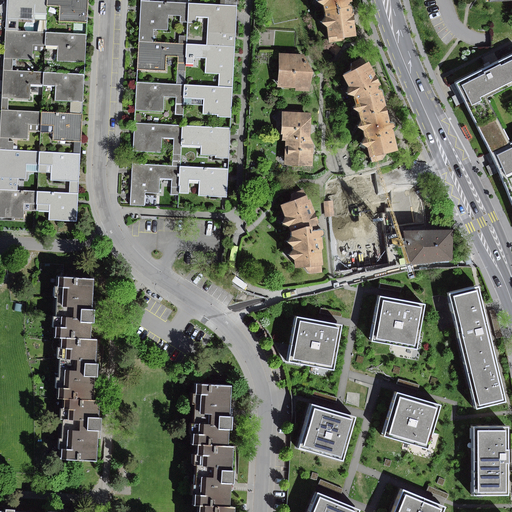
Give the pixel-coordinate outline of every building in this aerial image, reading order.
[(47,5),(47,0),(6,0),(7,1),(6,18),(35,19),(35,13),(47,13),(47,5)] [(88,0),(47,0),(47,5),(60,6),(59,21),(87,23),(88,3),(88,0)] [(353,0),(319,0),(319,2),(324,6),(325,12),(327,17),(323,23),(328,28),(330,43),(343,42),(346,38),(357,38),(356,21),(354,6),(351,5),(350,3),(353,2),(353,0)] [(188,23),(189,3),(150,2),(141,1),(139,42),(154,43),(154,29),(167,30),(168,15),(180,16),(180,22),(188,23)] [(220,5),(189,3),(188,23),(196,23),(197,16),(209,17),(207,45),(235,46),(236,15),(237,6),(220,5)] [(35,19),(6,18),(5,31),(34,32),(35,19)] [(5,39),(4,58),(13,59),(32,60),(32,51),(32,45),(45,45),(46,33),(34,32),(5,31),(5,39)] [(86,35),(46,33),(45,45),(58,46),(57,61),(85,62),(86,44),(86,35)] [(186,64),(187,44),(179,44),(154,43),(139,42),(139,50),(138,69),(165,70),(166,56),(178,57),(178,64),(186,64)] [(234,55),(235,46),(207,45),(187,44),(186,64),(193,65),(194,57),(206,58),(205,73),(219,74),(219,87),(233,88),(234,55)] [(334,44),(329,51),(336,56),(341,49),(334,44)] [(296,90),(309,91),(314,76),(315,72),(304,55),(279,54),(278,87),(296,88),(296,90)] [(511,55),(455,83),(490,152),(509,142),(487,98),(511,85),(511,55)] [(12,70),(13,59),(4,58),(3,70),(12,70)] [(354,96),(357,100),(383,92),(381,90),(379,90),(379,87),(382,85),(370,63),(366,64),(363,58),(352,64),(352,72),(344,76),(350,87),(348,95),(354,96)] [(186,64),(178,64),(177,85),(185,85),(186,64)] [(3,78),(2,98),(9,98),(30,99),(30,84),(43,85),(44,72),(12,70),(3,70),(3,78)] [(85,74),(44,72),(43,85),(56,85),(55,101),(71,102),(83,102),(84,83),(85,74)] [(184,98),(185,85),(177,85),(137,83),(136,110),(163,111),(164,97),(176,97),(176,104),(184,105),(184,98)] [(219,87),(185,85),(184,98),(204,99),(204,106),(203,114),(217,115),(217,117),(231,118),(233,96),(233,88),(219,87)] [(384,95),(383,92),(357,100),(358,102),(354,109),(360,113),(362,121),(358,128),(365,131),(366,138),(363,145),(369,149),(370,157),(372,157),(373,162),(384,160),(387,154),(398,151),(394,130),(397,127),(396,124),(391,121),(384,95)] [(83,102),(71,102),(70,114),(83,114),(83,102)] [(184,105),(176,104),(175,115),(183,115),(184,105)] [(1,118),(0,134),(0,136),(9,137),(28,138),(28,131),(28,124),(41,125),(42,112),(2,110),(1,118)] [(70,114),(42,112),(41,125),(54,125),(54,133),(53,140),(74,141),(81,142),(82,123),(83,114),(70,114)] [(285,138),(311,138),(311,127),(311,113),(282,113),(282,134),(283,134),(283,138),(285,138)] [(182,146),(183,126),(135,123),(134,131),(133,151),(161,152),(162,138),(174,138),(173,153),(181,154),(182,146)] [(54,125),(41,125),(40,132),(40,133),(54,133),(54,125)] [(230,128),(183,126),(182,146),(201,147),(200,155),(216,156),(216,158),(229,158),(230,137),(230,128)] [(9,137),(0,136),(0,149),(13,151),(14,141),(9,141),(9,137)] [(284,166),(313,167),(314,153),(314,144),(311,138),(285,138),(284,166)] [(490,152),(511,203),(511,141),(509,142),(490,152)] [(13,151),(0,149),(0,177),(18,178),(26,179),(26,171),(27,164),(39,164),(39,152),(13,151)] [(74,153),(39,152),(39,164),(52,165),(52,173),(51,180),(70,181),(79,181),(81,154),(74,153)] [(181,154),(173,153),(172,167),(180,167),(181,154)] [(38,172),(39,164),(27,164),(26,171),(38,172)] [(52,165),(39,164),(38,172),(52,173),(52,165)] [(179,188),(180,167),(172,167),(133,164),(133,172),(131,205),(145,206),(146,193),(159,194),(160,180),(171,180),(171,187),(179,188)] [(228,170),(180,167),(179,188),(179,193),(188,194),(189,180),(199,181),(198,196),(226,197),(227,177),(228,170)] [(18,178),(0,177),(0,189),(18,190),(18,178)] [(78,193),(79,181),(70,181),(69,193),(78,193)] [(179,188),(171,187),(170,195),(179,195),(179,193),(179,188)] [(18,190),(0,189),(0,217),(24,218),(24,210),(24,204),(37,204),(37,192),(37,191),(18,190)] [(310,274),(323,272),(322,266),(324,266),(323,251),(324,249),(323,238),(325,238),(326,236),(326,234),(325,233),(325,231),(323,231),(319,231),(317,223),(320,223),(311,200),(309,200),(304,189),(291,194),(291,202),(282,205),(286,217),(283,224),(290,227),(293,237),(289,243),(294,247),(294,250),(290,256),(295,261),(296,269),(306,268),(310,274)] [(398,191),(380,195),(387,225),(405,221),(398,191)] [(69,193),(37,192),(37,204),(49,205),(49,211),(49,220),(77,221),(78,202),(78,193),(69,193)] [(324,202),(325,217),(334,217),(333,201),(324,202)] [(404,231),(410,264),(452,261),(453,230),(404,231)] [(366,273),(400,268),(395,237),(361,242),(363,251),(366,273)] [(366,273),(363,251),(350,254),(354,276),(366,273)] [(58,328),(57,338),(62,338),(92,340),(92,324),(96,324),(97,310),(94,310),(94,306),(95,279),(59,277),(59,287),(56,287),(55,297),(59,298),(58,318),(55,318),(55,327),(58,328)] [(445,294),(475,408),(503,401),(474,287),(445,294)] [(369,340),(415,349),(423,304),(378,296),(369,340)] [(287,362),(332,369),(340,324),(295,316),(287,362)] [(98,340),(92,340),(62,338),(61,347),(58,347),(58,359),(61,359),(60,377),(57,377),(56,389),(60,389),(60,400),(65,401),(93,402),(94,380),(94,377),(99,377),(99,365),(97,365),(98,340)] [(193,435),(192,445),(197,445),(227,447),(228,431),(231,431),(232,417),(229,417),(229,413),(230,386),(195,385),(194,394),(191,394),(190,404),(195,405),(193,425),(190,425),(190,435),(193,435)] [(313,391),(311,396),(335,403),(337,398),(313,391)] [(381,436),(425,449),(438,406),(395,393),(381,436)] [(93,402),(65,401),(64,411),(62,411),(61,420),(64,420),(63,440),(60,440),(59,450),(62,450),(62,460),(97,462),(99,435),(99,432),(102,433),(102,420),(98,420),(99,402),(93,402)] [(341,462),(355,417),(310,404),(297,448),(341,462)] [(471,428),(472,494),(506,493),(505,427),(471,428)] [(233,447),(227,447),(197,445),(197,455),(194,454),(193,466),(196,466),(195,485),(192,484),(192,496),(196,496),(195,507),(199,507),(229,509),(230,488),(230,484),(234,485),(235,472),(232,472),(233,447)] [(428,486),(426,492),(447,500),(449,494),(428,486)] [(391,511),(442,511),(444,507),(400,490),(391,511)] [(357,511),(358,511),(316,493),(307,511),(357,511)]
